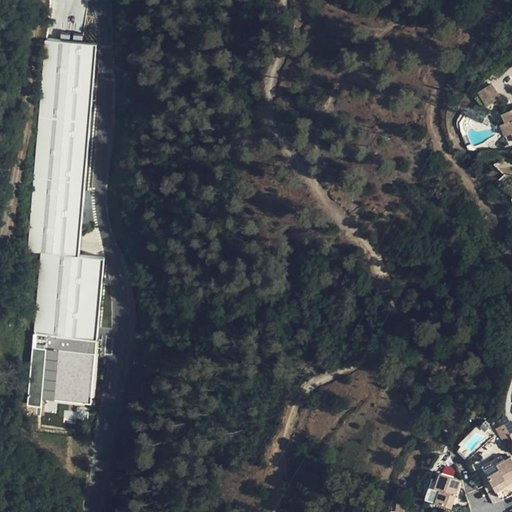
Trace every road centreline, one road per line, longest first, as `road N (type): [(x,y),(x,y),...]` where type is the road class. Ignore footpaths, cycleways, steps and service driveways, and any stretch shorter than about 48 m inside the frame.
road 1 (residential): [(92,511),(122,312),(100,201),(105,61),(97,0)]
road 2 (track): [(33,0),(26,109),(0,256)]
